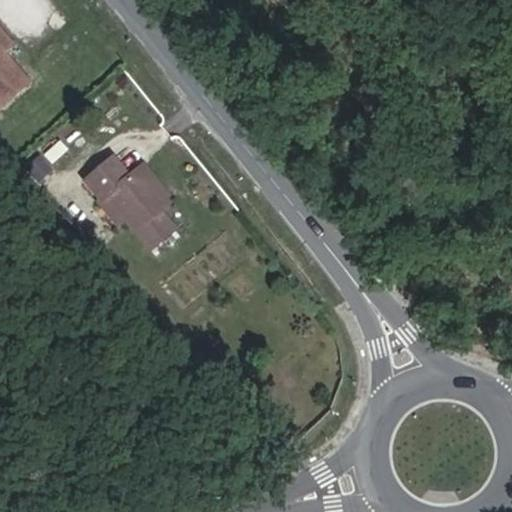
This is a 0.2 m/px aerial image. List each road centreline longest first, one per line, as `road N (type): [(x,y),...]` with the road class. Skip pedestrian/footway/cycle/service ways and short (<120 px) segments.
road 1 (tertiary): [(135,0),(364,278),(412,374)]
road 2 (unclassified): [(375,462),(239,511)]
